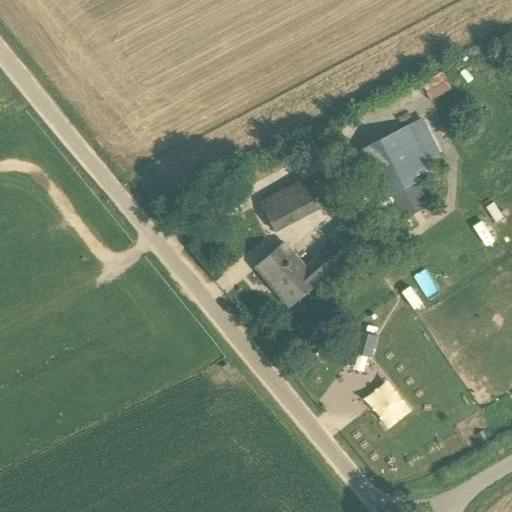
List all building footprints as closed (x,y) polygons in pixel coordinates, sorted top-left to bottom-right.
[(445,71),(425,79),(433,98),(453,89),(445,71)] [(441,155),(423,118),(360,150),(385,199),(391,195),(403,219),(429,206),(421,188),(424,186),(421,180),(433,173),(427,162),(441,155)] [(304,179),(259,203),(274,231),(319,207),(304,179)] [(485,220),(475,226),(486,244),(496,239),(485,220)] [(365,242),(352,226),(305,267),(285,244),(256,268),(289,307),(308,292),(365,242)] [(354,353),(372,359),(378,338),(360,332),(354,353)] [(485,429),(474,436),(481,446),(492,440),(485,429)]
